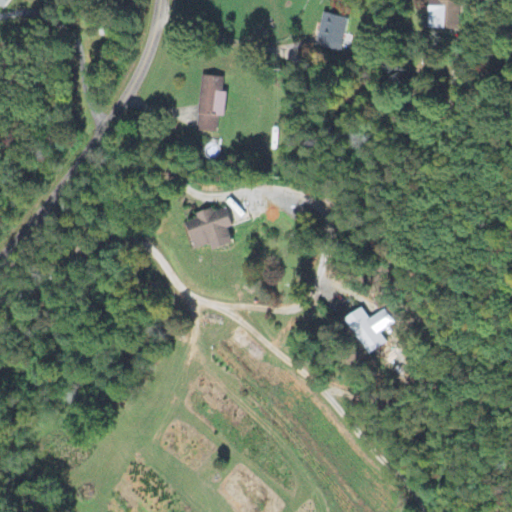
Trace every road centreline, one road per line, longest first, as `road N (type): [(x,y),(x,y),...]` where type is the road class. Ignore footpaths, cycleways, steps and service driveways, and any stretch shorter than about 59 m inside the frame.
road 1 (residential): [(0,300),(134,238),(185,291),(234,315),(317,385),(423,511)]
road 2 (tertiary): [(0,259),(131,83),(157,0)]
